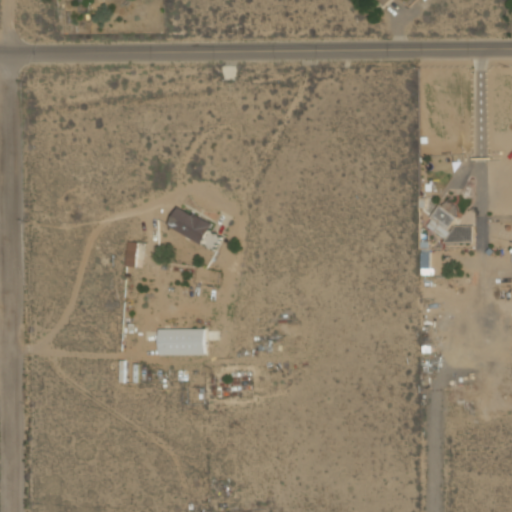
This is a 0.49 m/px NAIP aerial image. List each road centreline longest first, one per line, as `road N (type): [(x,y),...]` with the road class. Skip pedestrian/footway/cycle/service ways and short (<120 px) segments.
road 1 (tertiary): [(511,46),(7,52)]
road 2 (residential): [(4,511),(7,52)]
